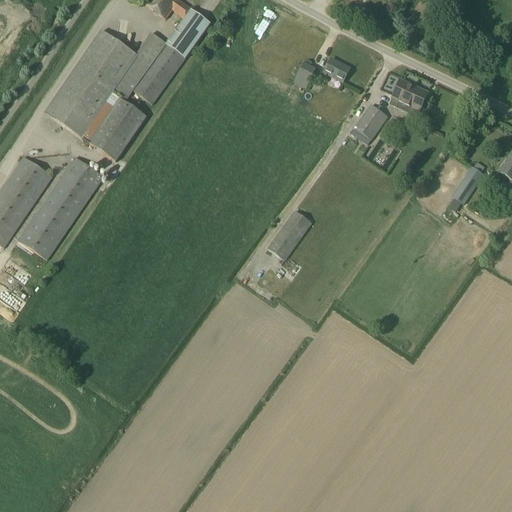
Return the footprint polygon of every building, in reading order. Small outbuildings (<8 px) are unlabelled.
[(151,0),(147,7),(166,21),(172,11),(185,20),(167,45),(152,35),(136,57),(102,33),(45,114),(115,164),(146,119),(113,95),(121,84),(153,106),(211,24),(180,2),(180,0),(151,0)] [(324,74),(343,84),(350,70),(331,60),(324,74)] [(301,63),(291,84),(305,90),(315,70),(301,63)] [(389,106),(416,119),(419,113),(420,114),(428,95),(400,82),(392,101),(389,106)] [(371,107),(355,130),(372,142),(388,119),(371,107)] [(511,153),(498,174),(511,183),(511,153)] [(24,159),(0,193),(0,247),(4,250),(53,179),(24,159)] [(75,159),(18,243),(47,262),(104,179),(75,159)] [(452,199),(464,207),(478,186),(466,178),(452,199)] [(311,225),(295,213),(268,251),(285,262),(311,225)]
